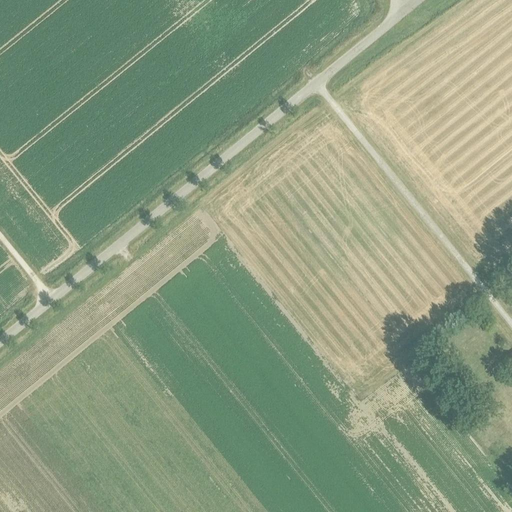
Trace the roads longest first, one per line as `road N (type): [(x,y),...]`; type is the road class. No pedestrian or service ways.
road 1 (unclassified): [(0,342),(314,84)]
road 2 (unclassified): [(314,84),(511,324)]
road 3 (unclassified): [(314,84),(407,7)]
